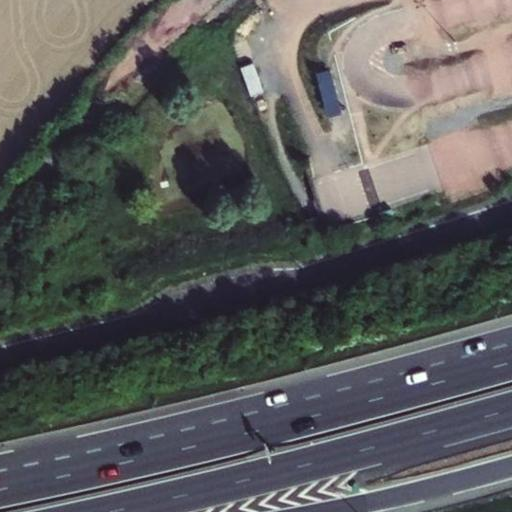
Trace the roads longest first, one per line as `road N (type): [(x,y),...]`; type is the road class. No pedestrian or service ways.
road 1 (trunk): [(511,338),(112,465)]
road 2 (trunk): [(109,511),(511,408)]
road 3 (trunk): [(511,362),(112,465)]
road 4 (track): [(0,220),(188,2)]
road 5 (trunk): [(323,511),(511,467)]
